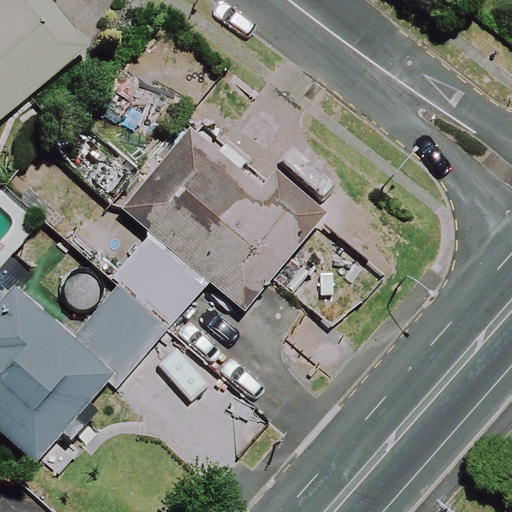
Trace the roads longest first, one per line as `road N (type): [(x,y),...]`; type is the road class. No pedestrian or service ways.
road 1 (residential): [(511,176),(287,0)]
road 2 (secondary): [(330,511),(511,307)]
